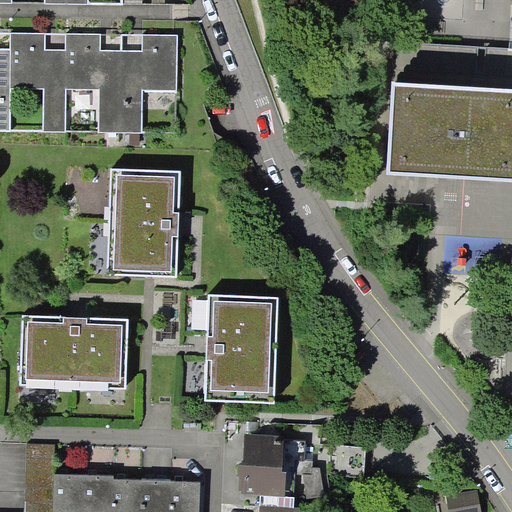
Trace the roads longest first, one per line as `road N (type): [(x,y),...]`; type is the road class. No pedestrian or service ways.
road 1 (residential): [(216,0),(288,187),(511,491)]
road 2 (residential): [(0,429),(237,437)]
